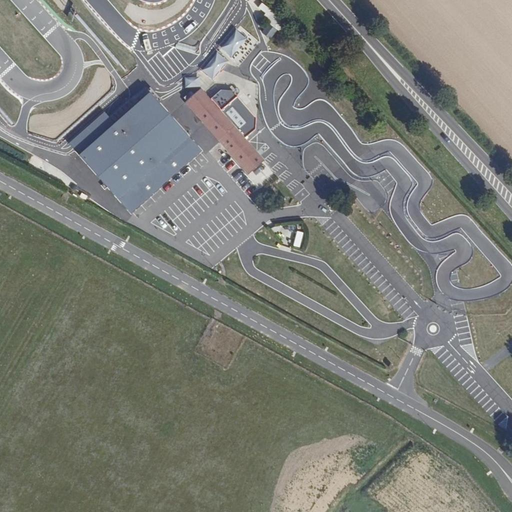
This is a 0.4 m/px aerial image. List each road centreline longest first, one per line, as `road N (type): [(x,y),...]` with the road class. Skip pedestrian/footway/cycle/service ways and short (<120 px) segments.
road 1 (primary): [(338,9),(511,212)]
road 2 (primary): [(511,187),(338,9)]
